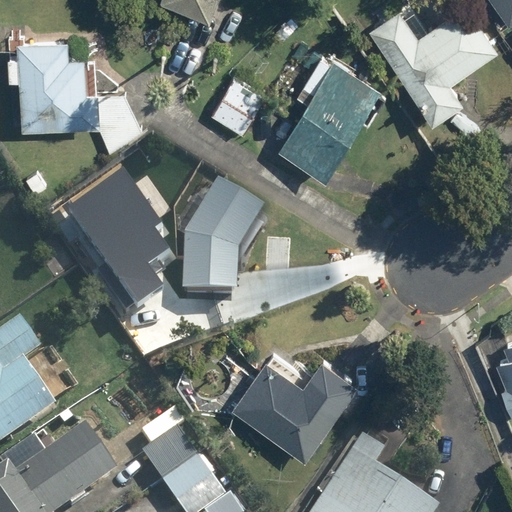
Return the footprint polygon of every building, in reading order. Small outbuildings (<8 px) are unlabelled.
[(211,0),(169,0),(204,15),(211,0)] [(465,0),(407,0),(368,28),(431,119),(461,98),(448,79),(497,45),(465,0)] [(146,136),(125,89),(85,90),(85,54),(65,54),(65,38),(17,38),(18,54),(10,54),(10,79),(18,79),(18,126),(96,126),(109,153),(146,136)] [(307,100),(298,116),(289,111),(276,132),(284,137),(278,148),(323,176),(358,119),(364,123),(384,90),(320,51),(295,93),(307,100)] [(265,95),(232,76),(209,116),(242,135),(265,95)] [(262,211),(202,175),(171,227),(183,234),(182,302),(234,303),(234,256),(262,211)] [(103,177),(50,215),(117,310),(142,293),(126,270),(146,256),(131,234),(139,229),(103,177)] [(75,265),(58,236),(40,247),(58,276),(75,265)] [(42,348),(20,317),(0,330),(0,444),(51,408),(20,364),(42,348)] [(511,334),(484,343),(508,414),(511,412),(511,334)] [(305,455),(355,377),(318,353),(301,379),(263,355),(230,407),(305,455)] [(60,511),(115,474),(80,425),(42,452),(33,439),(0,461),(0,511),(60,511)] [(389,443),(366,428),(311,511),(436,511),(437,511),(372,469),(389,443)] [(196,456),(176,429),(141,454),(160,481),(196,456)] [(213,480),(196,456),(160,481),(177,505),(213,480)]
